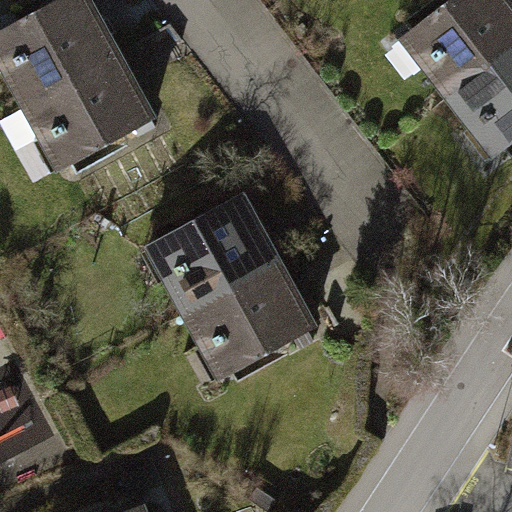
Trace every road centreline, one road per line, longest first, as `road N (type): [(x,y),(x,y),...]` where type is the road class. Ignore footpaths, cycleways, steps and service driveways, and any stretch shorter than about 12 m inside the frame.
road 1 (residential): [(396,253),(185,0)]
road 2 (residential): [(511,326),(395,511)]
